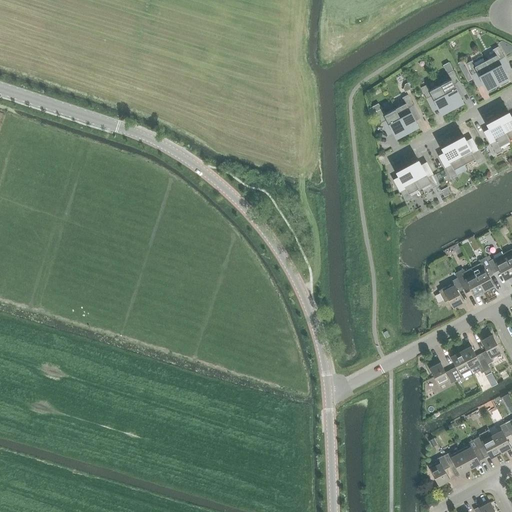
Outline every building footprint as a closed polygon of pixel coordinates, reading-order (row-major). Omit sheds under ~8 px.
[(504,58),(498,46),(492,50),(495,55),(485,61),(496,83),(497,82),(496,80),(505,75),(506,77),(507,77),(499,61),(504,58)] [(474,66),(471,60),(466,64),(472,75),(477,72),(485,88),(486,88),(485,86),(495,81),(496,83),(485,61),(474,66)] [(459,82),(453,71),(447,74),(450,79),(439,85),(451,107),(451,106),(450,104),(460,99),(461,101),(462,101),(453,85),(459,82)] [(429,90),(426,84),(420,88),(426,99),(432,96),(440,112),(441,112),(440,110),(450,105),(451,107),(439,85),(429,90)] [(413,106),(407,95),(401,98),(404,103),(394,109),(406,131),(406,130),(405,128),(415,123),(416,125),(417,125),(408,109),(413,106)] [(384,114),(381,109),(375,112),(381,123),(386,120),(395,136),(396,136),(395,134),(404,129),(405,131),(406,131),(394,109),(384,114)] [(511,138),(511,119),(508,113),(507,113),(509,115),(499,120),(498,118),(497,118),(509,140),(511,138)] [(499,146),(509,140),(497,118),(497,119),(498,121),(488,126),(487,124),(486,124),(495,140),(490,143),(496,154),(502,151),(499,146)] [(477,164),(483,161),(477,150),(472,153),(463,136),(462,137),(463,139),(454,144),(453,142),(452,142),(464,164),(474,159),(477,164)] [(450,164),(445,167),(451,178),(457,175),(454,170),(464,164),(452,142),(453,145),(443,150),(442,148),(441,148),(450,164)] [(429,183),(432,188),(438,185),(432,174),(427,177),(418,160),(417,161),(418,163),(408,168),(407,166),(419,188),(429,183)] [(408,194),(419,188),(407,166),(407,167),(408,169),(398,174),(397,172),(396,172),(405,188),(399,191),(406,202),(411,199),(408,194)] [(479,247),(475,239),(473,236),(467,239),(469,242),(471,246),(475,245),(477,249),(479,247)] [(511,248),(503,254),(511,270),(511,248)] [(493,258),(487,262),(493,273),(499,270),(504,279),(503,279),(504,280),(511,275),(511,270),(503,254),(493,259),(493,258)] [(488,276),(493,273),(487,262),(485,257),(479,260),(481,263),(471,268),(483,290),(494,285),(493,284),(488,276)] [(455,274),(457,278),(462,289),(468,286),(473,295),(473,296),(483,290),(471,268),(464,272),(463,269),(455,274)] [(457,292),(462,289),(457,278),(451,281),(452,283),(438,291),(444,302),(448,300),(452,307),(463,301),(462,301),(457,292)] [(486,350),(481,353),(487,364),(493,361),(491,359),(501,353),(491,335),(481,341),(486,350)] [(471,346),(460,352),(470,370),(473,375),(480,371),(481,373),(489,369),(487,364),(481,353),(475,356),(471,347),(471,346)] [(455,366),(450,369),(456,381),(462,377),(460,375),(470,370),(460,352),(450,357),(450,358),(451,358),(455,366)] [(450,384),(456,381),(450,369),(445,372),(440,363),(440,362),(429,368),(439,386),(449,381),(450,384)] [(501,398),(504,403),(510,400),(507,395),(501,398)] [(497,406),(489,409),(493,417),(501,414),(497,406)] [(501,431),(491,436),(500,452),(510,446),(505,437),(510,434),(504,423),(498,426),(501,431)] [(479,436),(474,439),(479,450),(485,448),(490,457),(489,457),(490,457),(500,452),(491,436),(482,441),(479,436)] [(469,445),(460,450),(469,468),(480,463),(479,462),(474,453),(479,450),(474,439),(468,442),(469,445)] [(449,452),(443,456),(449,467),(454,464),(459,473),(459,474),(469,468),(460,450),(450,455),(449,452)] [(443,470),(449,467),(443,456),(437,459),(438,461),(429,466),(438,485),(449,479),(449,478),(448,479),(443,470)] [(481,511),(494,511),(489,502),(479,508),(481,511)]
